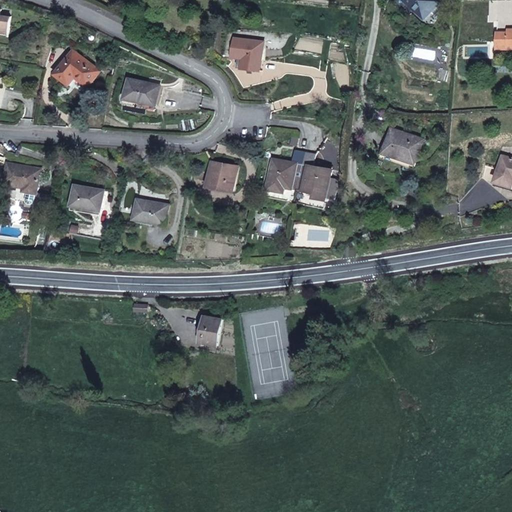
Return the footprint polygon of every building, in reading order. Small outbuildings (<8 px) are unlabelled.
[(404,0),(409,5),(426,19),(442,2),(440,0),(404,0)] [(0,30),(11,32),(13,17),(2,15),(0,14),(0,30)] [(499,46),(511,45),(511,29),(499,30),(499,46)] [(189,49),(194,40),(186,36),(181,45),(189,49)] [(234,56),(240,57),(243,58),(242,68),(262,70),(265,41),(236,38),(234,56)] [(102,70),(73,50),(56,74),(71,86),(77,78),(90,87),(102,70)] [(127,98),(140,101),(158,104),(162,85),(131,79),(127,98)] [(157,109),(158,104),(140,101),(139,106),(157,109)] [(401,159),(418,165),(427,139),(393,128),(384,154),(401,159)] [(288,189),(298,190),(305,152),(295,151),(293,161),(274,158),(267,190),(287,194),(288,189)] [(316,154),(305,152),(298,190),(315,193),(314,197),(329,200),(334,169),(315,166),(316,154)] [(499,168),(495,182),(511,186),(511,156),(503,154),(499,168)] [(236,191),(239,170),(228,169),(229,165),(214,162),(210,187),(236,191)] [(5,185),(24,188),(24,192),(39,194),(43,169),(9,163),(5,185)] [(511,186),(495,182),(495,185),(511,190),(511,186)] [(106,190),(76,185),(72,206),(103,211),(106,190)] [(171,204),(138,198),(134,219),(167,225),(171,204)] [(147,305),(135,304),(134,312),(147,312),(147,305)] [(201,343),(219,346),(223,320),(205,317),(201,343)]
